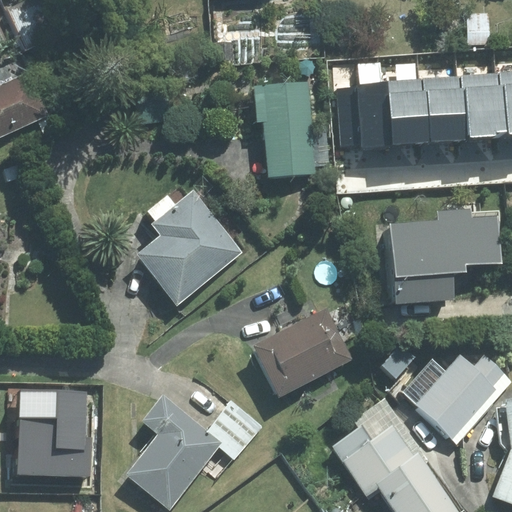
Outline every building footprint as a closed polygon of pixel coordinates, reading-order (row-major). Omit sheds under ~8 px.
[(32,0),(31,0),(4,14),(23,53),(52,39),(32,0)] [(456,8),(456,0),(401,0),(401,4),(456,8)] [(487,47),(489,16),(453,14),(452,46),(487,47)] [(417,101),(380,128),(413,173),(451,145),(460,157),(480,142),(471,130),(504,106),(472,61),(439,85),(428,70),(406,86),(417,101)] [(0,139),(17,131),(46,118),(24,73),(0,84),(0,139)] [(246,88),(249,128),(256,127),(260,181),(310,177),(310,169),(324,168),(321,130),(307,131),(303,84),(246,88)] [(153,241),(130,260),(171,309),(238,253),(194,200),(174,217),(168,210),(144,230),(153,241)] [(464,224),(464,214),(428,215),(428,225),(381,226),(383,308),(447,306),(447,283),(457,282),(456,271),(494,270),(492,222),(464,224)] [(320,311),(250,347),(278,400),(347,364),(320,311)] [(481,357),(467,372),(455,360),(410,405),(448,442),(492,397),(488,393),(503,378),(481,357)] [(21,390),(18,475),(91,477),(93,438),(86,438),(87,392),(21,390)] [(225,399),(200,432),(170,409),(156,398),(134,425),(149,437),(118,477),(163,511),(166,511),(214,450),(233,464),(236,460),(261,427),(242,413),(225,399)] [(511,511),(511,403),(497,406),(505,447),(485,504),(511,511)] [(450,511),(388,427),(364,445),(353,430),(324,450),(362,505),(375,496),(386,511),(450,511)]
